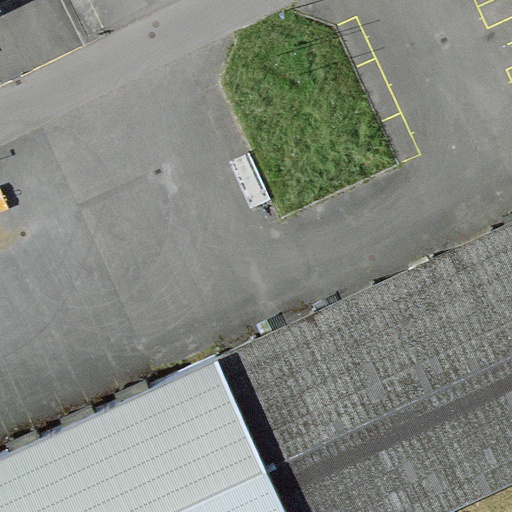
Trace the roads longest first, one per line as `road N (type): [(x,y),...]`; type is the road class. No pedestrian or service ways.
road 1 (residential): [(140,43),(251,263),(472,161),(413,0)]
road 2 (residential): [(0,111),(140,43)]
